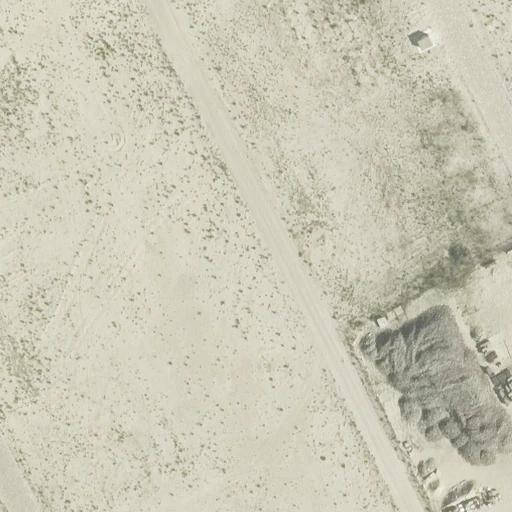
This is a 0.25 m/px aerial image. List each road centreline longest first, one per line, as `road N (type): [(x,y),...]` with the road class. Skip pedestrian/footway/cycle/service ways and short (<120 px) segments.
road 1 (residential): [(98,0),(159,129),(185,140),(378,511)]
road 2 (residential): [(439,0),(511,141)]
